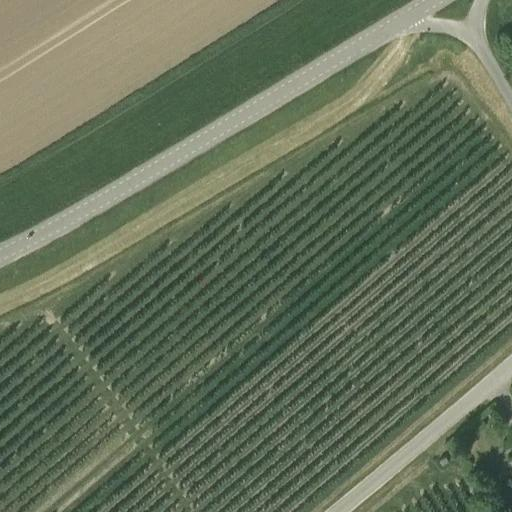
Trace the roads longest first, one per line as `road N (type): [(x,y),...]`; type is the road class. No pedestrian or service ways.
road 1 (tertiary): [(0,257),(392,28)]
road 2 (unclassified): [(338,511),(511,363)]
